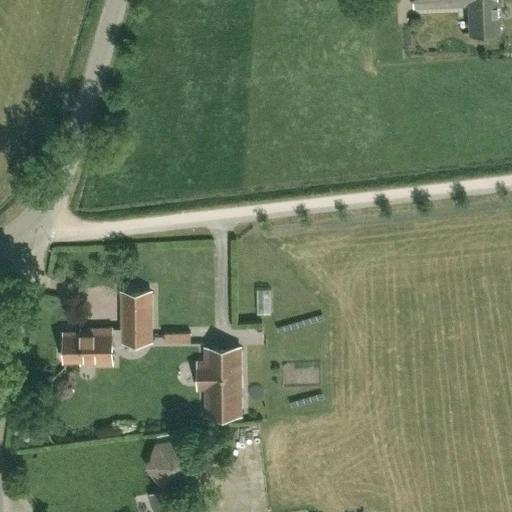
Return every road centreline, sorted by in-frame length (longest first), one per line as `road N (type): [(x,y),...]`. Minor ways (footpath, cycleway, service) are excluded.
road 1 (track): [(511,179),(96,228),(33,222)]
road 2 (unclassified): [(33,222),(66,164),(116,0)]
road 3 (unclassified): [(33,222),(33,281),(0,419)]
